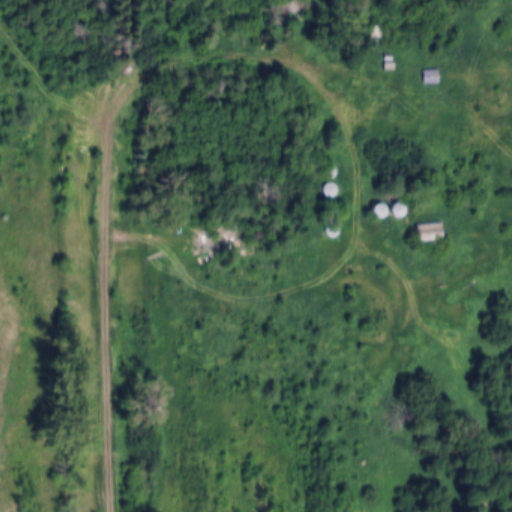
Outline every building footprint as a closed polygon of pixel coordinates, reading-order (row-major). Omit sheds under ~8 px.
[(359,17),(360,40),(376,39),(376,17),(359,17)] [(366,25),(366,49),(382,49),(382,25),(366,25)] [(412,62),(413,74),(430,73),(429,61),(412,62)] [(422,84),(439,84),(439,70),(422,70),(422,84)] [(324,171),(328,170),(331,167),(332,163),(331,159),(328,157),(325,156),(321,157),(318,159),(317,163),(318,167),(321,170),(324,171)] [(324,189),(328,188),(331,185),(332,181),(331,178),(328,175),(325,174),(321,175),(318,177),(317,181),(318,185),(321,188),(324,189)] [(387,209),(391,208),(394,205),(395,202),(394,198),(391,195),(388,194),(384,195),(381,198),(380,202),(381,205),(384,208),(387,209)] [(326,211),(330,210),(332,207),(334,203),(333,199),(330,196),(326,195),(322,196),(319,199),(318,203),(319,207),(322,210),(326,211)] [(369,210),(373,209),(376,207),(377,203),(376,199),(373,196),(369,195),(365,196),(363,199),(362,203),(363,207),(365,209),(369,210)] [(204,209),(243,211),(242,232),(203,230),(204,209)] [(405,217),(432,213),(435,233),(408,237),(405,217)] [(326,229),(330,228),(333,225),(334,222),(333,218),(330,215),(326,214),(322,215),(319,218),(318,221),(319,225),(322,228),(326,229)] [(441,243),(440,221),(415,222),(416,243),(441,243)]
